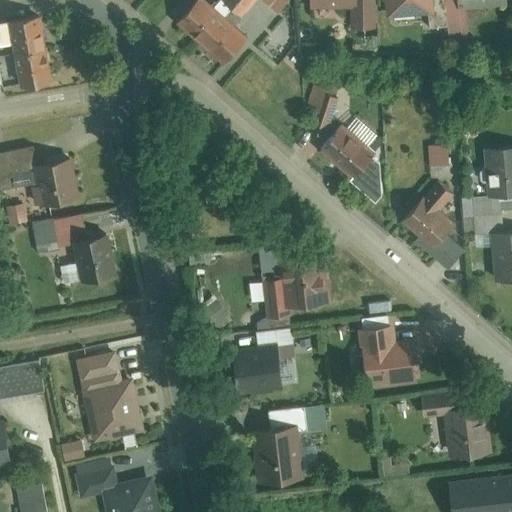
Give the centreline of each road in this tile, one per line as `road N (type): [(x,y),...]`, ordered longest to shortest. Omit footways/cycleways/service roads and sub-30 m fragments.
road 1 (residential): [(124,77),(163,77),(203,91),(511,361)]
road 2 (residential): [(122,90),(204,511)]
road 3 (residential): [(122,90),(0,112)]
